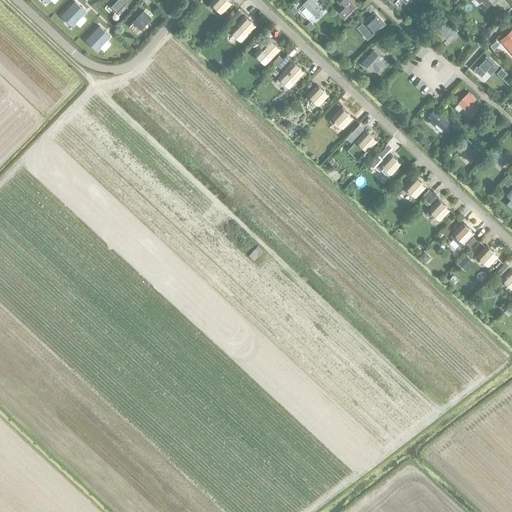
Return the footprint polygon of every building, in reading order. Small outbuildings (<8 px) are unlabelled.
[(111,0),(108,3),(117,12),(127,0),(111,0)] [(230,2),(228,0),(213,0),(208,6),(211,9),(214,5),(221,11),(230,2)] [(313,0),(305,0),(302,3),(314,14),(321,7),(313,0)] [(357,5),(352,0),(337,0),(343,6),(338,11),(344,17),(357,5)] [(236,19),(241,13),(237,9),(232,15),(236,19)] [(140,28),(151,17),(144,10),(133,22),(140,28)] [(375,12),(363,22),(372,33),(384,23),(375,12)] [(254,25),(244,15),(232,29),(235,32),(238,28),(245,34),(254,25)] [(458,34),(441,19),(434,26),(446,37),(450,33),(455,37),(458,34)] [(269,38),(256,52),(259,55),(266,61),(269,57),(278,48),(269,38)] [(377,70),(382,64),(375,58),(378,54),(373,50),(362,62),(370,69),(373,66),(377,70)] [(486,54),(473,68),(481,76),(489,66),(493,70),(498,66),(486,54)] [(276,64),(282,58),(278,55),(273,61),(276,64)] [(286,62),(282,58),(276,64),(280,68),(286,62)] [(303,70),(293,61),(280,74),(284,78),(287,74),(293,80),(303,70)] [(501,69),(497,73),(501,77),(505,73),(501,69)] [(327,93),(317,84),(305,97),(308,100),(311,97),(318,103),(327,93)] [(470,113),(477,106),(472,101),(475,98),(469,91),(458,102),(470,113)] [(351,116),(341,107),(329,120),(332,123),(335,120),(342,126),(351,116)] [(449,121),(435,108),(428,115),(431,118),(429,120),(434,124),(436,122),(442,128),(449,121)] [(375,139),(366,130),(353,143),(356,146),(360,143),(366,149),(375,139)] [(467,139),(457,148),(470,160),(477,153),(472,148),(474,146),(467,139)] [(501,165),(508,157),(497,148),(490,155),(501,165)] [(400,162),(390,153),(377,166),(381,169),(384,166),(390,172),(400,162)] [(424,185),(414,176),(402,189),(405,192),(408,189),(415,195),(424,185)] [(448,208),(438,199),(426,212),(429,215),(432,212),(439,218),(448,208)] [(463,222),(450,235),(460,245),(472,231),(463,222)] [(496,254),(487,245),(474,258),(477,261),(481,258),(487,264),(496,254)] [(458,262),(463,267),(471,259),(465,254),(458,262)] [(511,286),(511,269),(511,268),(499,281),(502,284),(505,281),(511,287),(511,286)]
